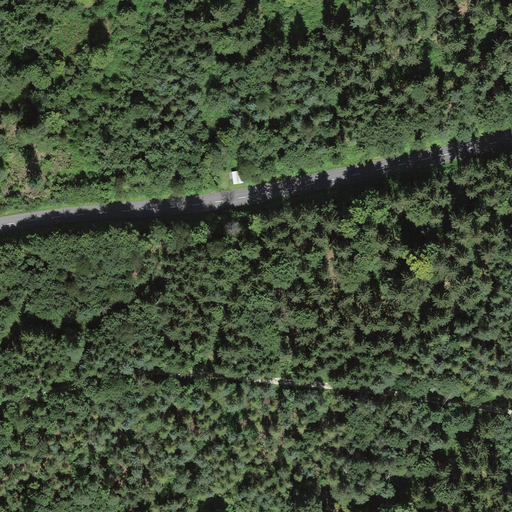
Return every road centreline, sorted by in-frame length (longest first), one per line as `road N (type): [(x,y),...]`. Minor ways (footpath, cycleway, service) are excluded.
road 1 (tertiary): [(511,137),(207,203),(0,225)]
road 2 (track): [(511,412),(176,372),(117,373),(0,404)]
